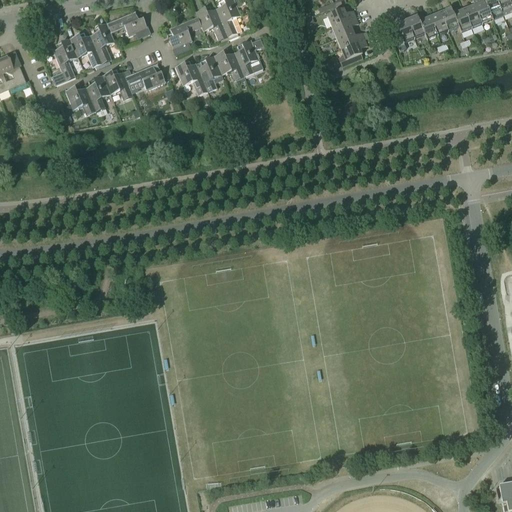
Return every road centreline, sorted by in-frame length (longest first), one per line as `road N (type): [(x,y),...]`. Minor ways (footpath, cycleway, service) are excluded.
road 1 (residential): [(0,255),(467,178)]
road 2 (unclassified): [(511,417),(467,178)]
road 3 (unclassified): [(318,496),(412,474),(463,491)]
